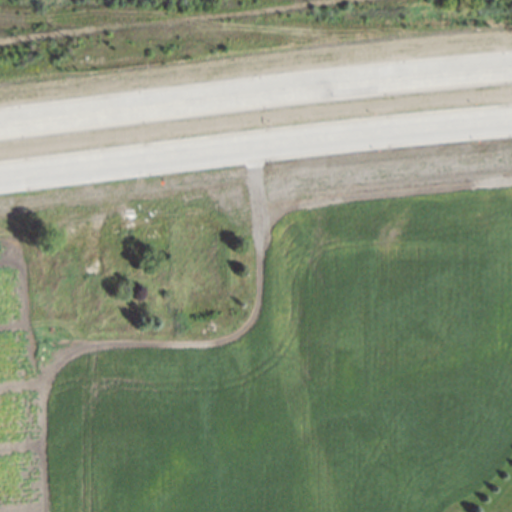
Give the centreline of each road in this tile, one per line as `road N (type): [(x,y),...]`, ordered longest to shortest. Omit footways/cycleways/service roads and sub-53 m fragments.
road 1 (primary): [(511,59),(0,116)]
road 2 (primary): [(0,170),(511,115)]
